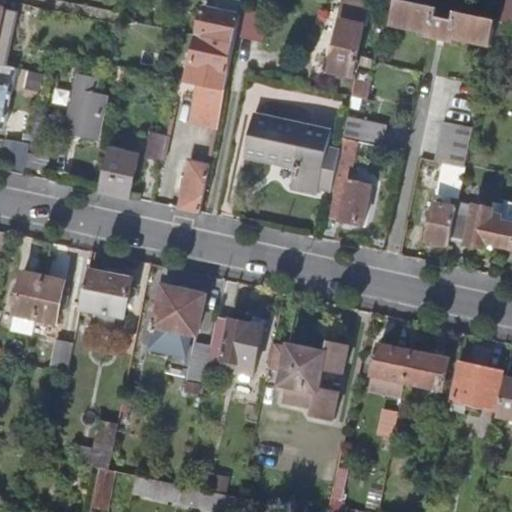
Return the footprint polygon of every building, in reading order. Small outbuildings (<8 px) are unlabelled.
[(366,29),(372,0),(345,0),(340,24),(362,29),(366,29)] [(492,37),(496,22),(455,13),(453,23),(436,19),(438,9),(397,1),(392,27),(429,35),(428,38),(452,43),(453,40),(490,48),(492,37)] [(18,6),(0,2),(0,10),(16,14),(18,6)] [(0,67),(5,68),(16,14),(0,10),(0,67)] [(234,46),(240,18),(203,10),(196,38),(234,46)] [(504,40),(508,24),(496,22),(492,37),(504,40)] [(352,79),(362,29),(340,24),(335,48),(323,46),(320,60),(332,62),(329,75),(352,79)] [(225,92),(234,46),(196,38),(190,67),(187,66),(183,83),(198,87),(225,92)] [(0,130),(3,132),(12,88),(4,87),(7,69),(5,68),(0,67),(0,130)] [(95,141),(104,100),(92,97),(95,83),(77,79),(67,123),(83,126),(80,137),(95,141)] [(223,102),(225,92),(198,87),(196,96),(223,102)] [(217,130),(223,102),(196,96),(190,124),(217,130)] [(318,194),(331,134),(253,117),(244,157),(295,168),(291,188),(318,194)] [(381,149),(386,128),(347,119),(343,140),(356,143),(381,149)] [(80,137),(83,126),(67,123),(65,134),(80,137)] [(465,169),(473,129),(445,123),(437,163),(444,164),(465,169)] [(161,163),(166,139),(150,135),(144,160),(161,163)] [(347,182),(356,143),(343,140),(334,179),(347,182)] [(22,178),(29,147),(13,144),(7,174),(22,178)] [(129,200),(137,158),(109,153),(100,194),(129,200)] [(199,215),(209,167),(188,163),(178,210),(199,215)] [(459,197),(465,169),(444,164),(438,193),(459,197)] [(361,227),(370,188),(347,182),(334,179),(326,218),(361,227)] [(511,249),(511,203),(509,202),(505,206),(495,204),(493,211),(458,203),(457,210),(450,241),(466,244),(465,246),(485,251),(487,244),(511,249)] [(450,241),(457,210),(435,205),(427,243),(449,248),(450,241)] [(123,320),(131,283),(88,274),(80,311),(94,314),(114,319),(123,320)] [(32,323),(42,280),(20,276),(6,337),(28,343),(32,323)] [(55,328),(64,285),(42,280),(32,323),(55,328)] [(195,341),(204,298),(161,289),(148,353),(184,360),(188,340),(195,341)] [(112,331),(114,319),(94,314),(92,322),(97,323),(96,328),(112,331)] [(252,378),(262,330),(216,320),(210,351),(206,370),(221,373),(222,367),(238,371),(237,375),(252,378)] [(66,377),(74,338),(56,334),(48,373),(66,377)] [(320,391),(324,373),(343,377),(349,349),(328,345),(325,356),(288,348),(288,349),(272,346),(265,379),(280,383),(280,386),(288,388),(285,404),(312,410),(310,417),(334,422),(340,395),(320,391)] [(406,384),(412,353),(378,346),(368,392),(402,399),(406,384)] [(206,370),(210,351),(193,347),(185,383),(203,386),(206,370)] [(442,392),(449,361),(412,353),(406,384),(442,392)] [(494,411),(502,373),(460,364),(452,402),(494,411)] [(511,419),(511,381),(506,380),(498,416),(511,419)] [(108,472),(117,428),(98,425),(93,452),(75,448),(72,464),(99,470),(108,472)] [(92,511),(106,511),(114,474),(108,472),(99,470),(90,511),(92,511)] [(135,493),(219,509),(222,492),(138,476),(135,493)]
